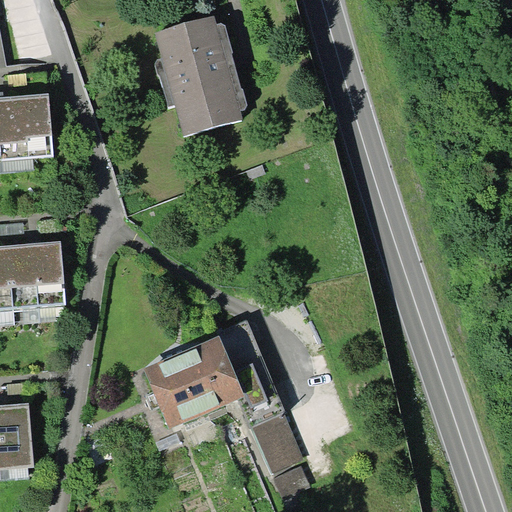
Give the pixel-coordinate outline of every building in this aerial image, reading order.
[(212,20),(153,37),(182,140),(241,123),(212,20)] [(48,99),(0,103),(0,162),(53,159),(48,99)] [(57,247),(0,252),(0,314),(64,308),(57,247)] [(212,340),(135,372),(161,435),(238,402),(212,340)] [(250,368),(234,375),(248,410),(265,404),(250,368)] [(28,408),(0,410),(0,472),(33,470),(28,408)]
